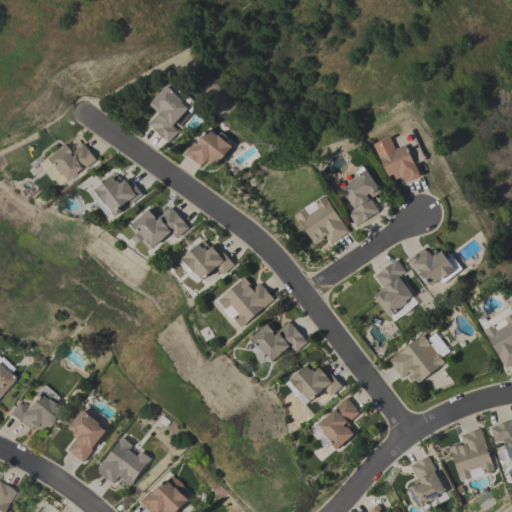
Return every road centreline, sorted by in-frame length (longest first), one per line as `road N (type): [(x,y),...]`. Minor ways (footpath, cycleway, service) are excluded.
road 1 (residential): [(410,433),(270,252),(86,115)]
road 2 (residential): [(338,511),(410,433),(511,395)]
road 3 (residential): [(305,294),(422,216)]
